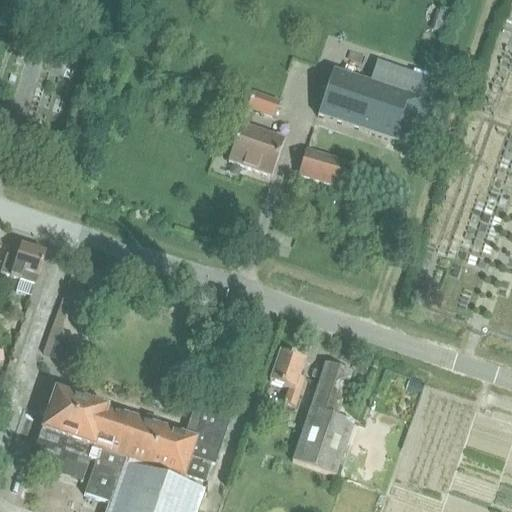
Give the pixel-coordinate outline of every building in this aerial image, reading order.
[(436,15),(430,34),(444,39),(450,20),(436,15)] [(376,65),(369,86),(332,74),(317,119),(413,151),(428,107),(421,104),(428,83),(376,65)] [(252,95),(247,111),(264,116),(269,101),(252,95)] [(270,179),(282,145),(240,131),(228,165),(270,179)] [(345,165),(305,153),(297,180),(337,192),(345,165)] [(30,299),(34,287),(45,257),(20,248),(15,261),(6,257),(0,275),(9,278),(9,279),(19,282),(15,294),(30,299)] [(58,340),(50,362),(67,368),(75,346),(58,340)] [(294,410),(303,383),(297,381),(303,365),(279,356),(268,386),(287,392),(282,406),(294,410)] [(335,479),(353,427),(336,421),(351,376),(324,367),(291,465),(335,479)] [(409,383),(407,388),(421,394),(423,388),(409,383)] [(54,395),(30,467),(60,477),(64,464),(86,471),(88,463),(94,464),(83,498),(107,506),(105,511),(197,511),(203,495),(180,488),(184,476),(207,484),(227,422),(203,414),(192,410),(183,438),(54,395)]
